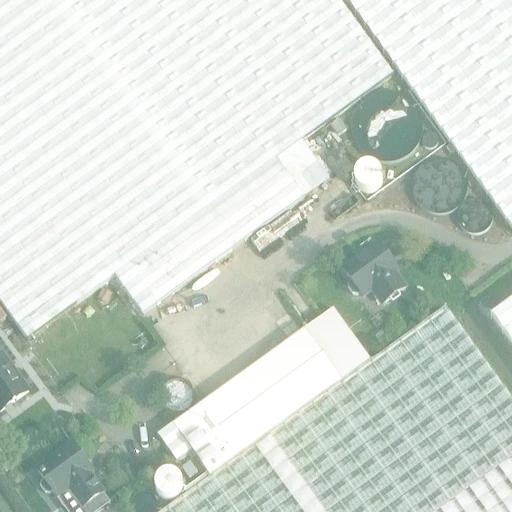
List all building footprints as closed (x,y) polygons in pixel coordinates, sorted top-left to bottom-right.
[(0,0),(0,304),(27,341),(114,278),(276,161),(392,76),(336,0),(0,0)] [(511,0),(344,0),(511,230),(511,0)] [(338,121),(330,126),(338,137),(346,131),(338,121)] [(304,200),(276,161),(114,278),(142,317),(304,200)] [(379,245),(343,271),(352,283),(348,286),(348,290),(352,297),(357,297),(360,295),(362,298),(372,291),(383,306),(405,290),(394,275),(398,272),(379,245)] [(97,300),(106,305),(112,295),(103,290),(97,300)] [(511,302),(491,318),(511,346),(511,302)] [(357,373),(210,479),(164,511),(511,511),(511,403),(445,311),(357,373)] [(192,453),(210,479),(357,373),(338,347),(323,358),(304,332),(157,437),(176,464),(192,453)] [(380,345),(388,339),(382,332),(375,339),(380,345)] [(0,412),(0,413),(28,393),(2,356),(0,357),(0,412)] [(40,484),(40,488),(45,494),(49,495),(52,493),(56,498),(69,488),(84,508),(103,494),(88,474),(91,472),(72,445),(36,471),(44,481),(40,484)] [(189,480),(197,474),(189,463),(181,470),(189,480)]
